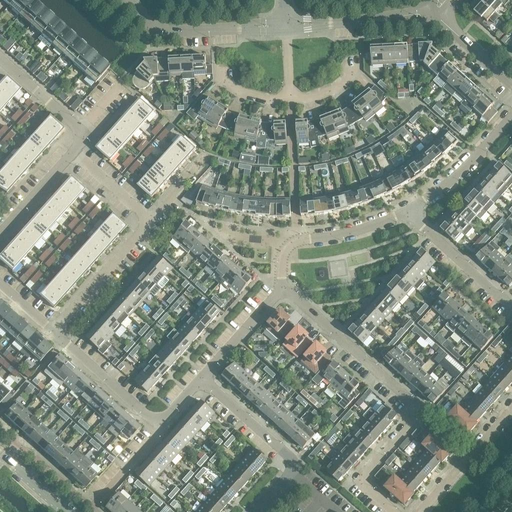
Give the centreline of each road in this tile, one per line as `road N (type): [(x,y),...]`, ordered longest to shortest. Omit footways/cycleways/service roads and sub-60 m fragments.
road 1 (residential): [(393,511),(357,480),(421,408),(284,285)]
road 2 (residential): [(254,511),(293,459),(202,375)]
road 3 (residential): [(286,25),(163,30),(125,0)]
road 4 (residential): [(284,285),(288,245),(410,208)]
road 5 (residential): [(51,331),(149,219)]
road 6 (residential): [(430,12),(286,25)]
road 7 (residential): [(511,305),(420,227),(410,208)]
road 8 (residential): [(410,208),(464,167),(511,115)]
road 9 (residential): [(156,419),(51,331)]
road 10 (residential): [(511,409),(421,511)]
road 11 (residential): [(74,151),(80,127),(0,55)]
road 12 (residential): [(202,375),(284,285)]
